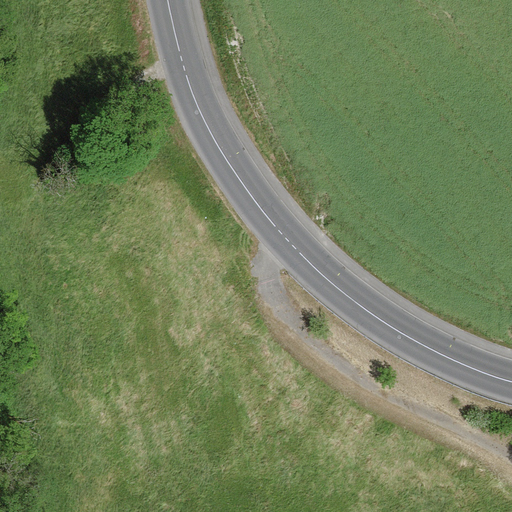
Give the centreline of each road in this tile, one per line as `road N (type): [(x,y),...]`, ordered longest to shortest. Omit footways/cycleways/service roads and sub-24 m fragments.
road 1 (tertiary): [(511,381),(377,317),(282,233),(204,118),(168,0)]
road 2 (track): [(282,233),(267,270),(271,289),(320,345),(370,381),(511,455)]
